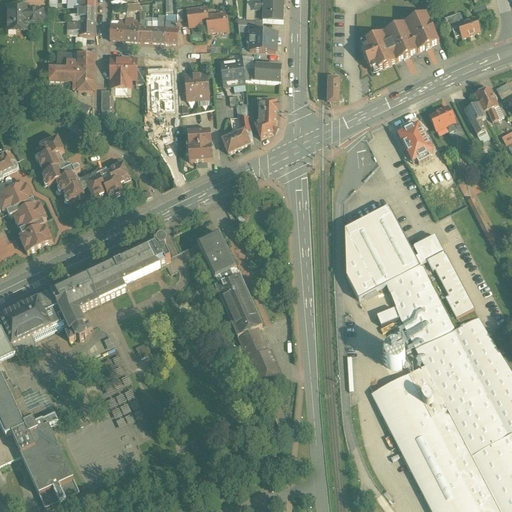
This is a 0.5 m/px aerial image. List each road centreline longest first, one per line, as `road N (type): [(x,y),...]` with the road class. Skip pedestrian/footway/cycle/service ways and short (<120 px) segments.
road 1 (secondary): [(298,146),(319,483)]
road 2 (tertiary): [(298,146),(0,292)]
road 3 (secondary): [(511,48),(298,146)]
road 4 (secondary): [(300,0),(298,146)]
